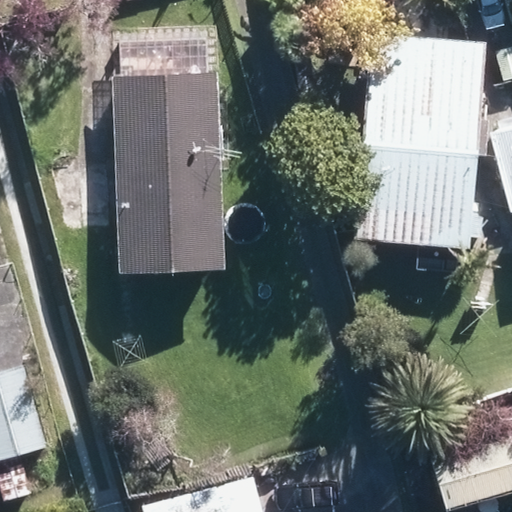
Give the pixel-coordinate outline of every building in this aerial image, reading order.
[(462,248),(477,52),(373,44),(358,240),(462,248)] [(211,263),(207,78),(112,80),(117,265),(211,263)] [(511,118),(482,129),(511,215),(511,118)] [(17,372),(0,376),(0,453),(37,444),(17,372)] [(511,408),(503,411),(511,444),(511,408)] [(254,511),(247,483),(179,500),(181,511),(254,511)]
